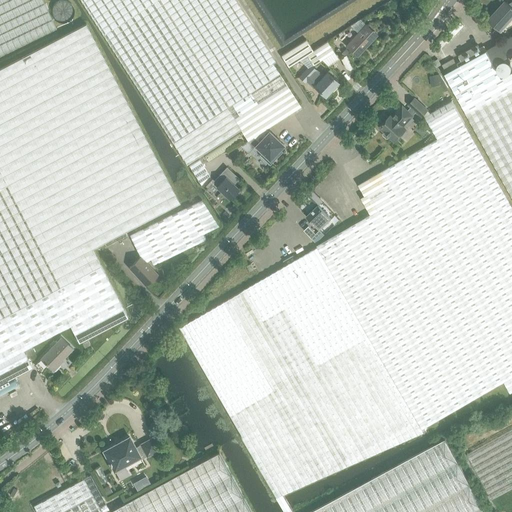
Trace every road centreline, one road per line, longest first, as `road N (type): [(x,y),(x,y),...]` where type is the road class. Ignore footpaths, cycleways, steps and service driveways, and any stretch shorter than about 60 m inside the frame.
road 1 (tertiary): [(0,464),(94,385),(325,136)]
road 2 (tertiary): [(325,136),(450,0)]
road 3 (unclassified): [(325,136),(239,0)]
